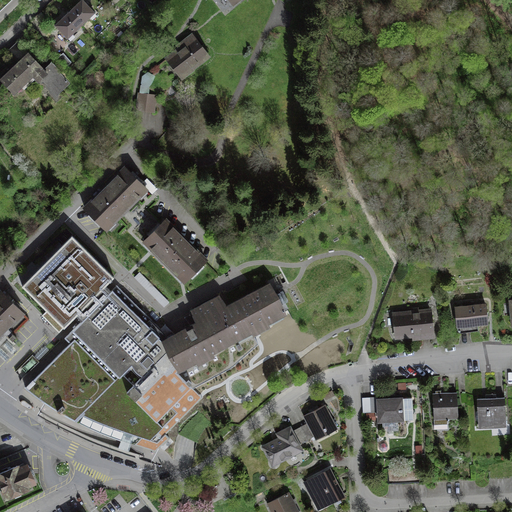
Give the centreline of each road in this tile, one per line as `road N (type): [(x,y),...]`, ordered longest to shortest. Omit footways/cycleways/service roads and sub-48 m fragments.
road 1 (residential): [(99,462),(154,479),(195,476),(299,388),(353,370)]
road 2 (residential): [(353,370),(363,497),(511,498)]
road 3 (track): [(367,213),(320,83),(337,0)]
road 4 (residential): [(353,370),(511,351)]
